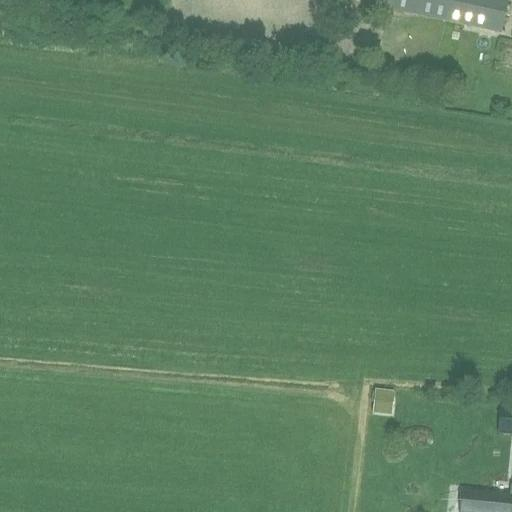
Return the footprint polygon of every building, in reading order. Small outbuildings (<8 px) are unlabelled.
[(277,30),(318,17),(319,0),(249,0),(253,0),(258,16),(273,17),(277,30)] [(380,0),(379,6),(500,33),(506,0),(380,0)] [(392,391),(374,390),(374,400),(391,401),(392,391)] [(511,407),(500,406),(497,434),(511,435),(511,407)] [(511,511),(511,486),(496,485),(496,494),(461,490),(459,511),(511,511)]
